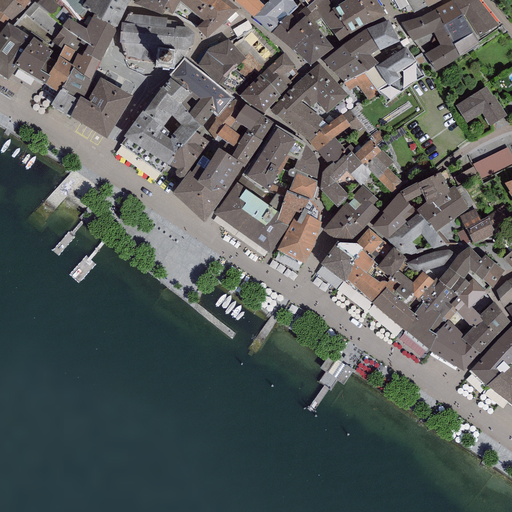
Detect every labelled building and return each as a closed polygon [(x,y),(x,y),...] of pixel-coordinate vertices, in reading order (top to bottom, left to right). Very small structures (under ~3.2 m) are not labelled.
[(15,0),(0,0),(0,11),(8,16),(13,20),(25,7),(24,6),(15,0)] [(35,1),(13,24),(32,37),(33,35),(49,46),(52,41),(63,25),(62,24),(68,16),(63,12),(66,7),(58,0),(38,0),(36,2),(35,1)] [(60,0),(67,5),(76,16),(82,12),(87,15),(90,10),(82,5),(84,2),(81,0),(60,0)] [(128,0),(85,0),(84,2),(82,5),(90,10),(116,26),(128,0)] [(133,0),(132,4),(161,12),(167,0),(133,0)] [(239,7),(229,0),(167,0),(161,12),(170,16),(180,1),(203,18),(195,26),(207,36),(239,7)] [(235,0),(254,15),(264,4),(260,0),(235,0)] [(268,0),(264,4),(254,15),(272,31),(273,30),(272,29),(287,13),(288,14),(291,12),(298,5),(293,0),(268,0)] [(293,0),(298,5),(304,14),(317,27),(333,46),(350,32),(332,7),(333,5),(328,0),(293,0)] [(342,0),(333,5),(332,7),(350,32),(361,25),(373,20),(359,0),(342,0)] [(378,0),(359,0),(373,20),(387,14),(378,0)] [(450,0),(422,16),(401,21),(413,40),(434,31),(440,43),(424,54),(436,70),(479,41),(454,0),(450,0)] [(406,0),(414,13),(427,5),(427,6),(438,0),(406,0)] [(455,0),(479,35),(498,24),(479,0),(455,0)] [(72,18),(68,16),(62,24),(63,25),(52,41),(62,47),(64,43),(78,51),(77,52),(82,55),(84,51),(100,60),(101,60),(104,54),(117,27),(116,26),(90,10),(87,15),(83,25),(72,18)] [(161,16),(131,12),(122,20),(120,41),(126,58),(153,61),(153,58),(158,58),(159,52),(160,45),(166,46),(173,47),(172,54),(171,60),(171,66),(175,66),(190,51),(193,44),(194,31),(188,25),(176,24),(176,21),(161,16)] [(317,27),(304,14),(299,19),(291,12),(288,14),(287,13),(272,29),(273,30),(272,31),(293,49),(294,48),(307,34),(317,27)] [(388,18),(367,27),(379,47),(400,39),(388,18)] [(13,24),(7,21),(0,30),(0,72),(8,78),(15,67),(17,65),(14,63),(32,37),(13,24)] [(255,27),(229,40),(244,56),(234,68),(251,82),(260,73),(282,53),(255,27)] [(333,46),(317,27),(307,34),(294,48),(310,64),(333,46)] [(367,27),(341,44),(367,68),(378,61),(371,53),(379,47),(367,27)] [(33,35),(32,37),(14,63),(17,65),(15,67),(43,84),(44,83),(50,73),(48,72),(56,60),(48,55),(52,49),(49,46),(33,35)] [(229,40),(228,39),(209,47),(197,64),(220,83),(234,68),(244,56),(229,40)] [(78,51),(64,43),(62,47),(59,55),(75,64),(74,66),(91,78),(100,60),(84,51),(82,55),(77,52),(78,51)] [(367,68),(341,44),(323,58),(344,80),(364,70),(367,68)] [(166,46),(160,45),(159,52),(158,58),(171,60),(172,54),(173,47),(166,46)] [(406,45),(376,64),(388,83),(400,76),(397,71),(415,59),(406,45)] [(295,65),(284,51),(282,53),(260,73),(280,94),(300,75),(293,66),(295,65)] [(75,64),(59,55),(56,60),(48,72),(50,73),(44,83),(57,92),(50,103),(68,114),(80,89),(85,92),(91,78),(74,66),(75,64)] [(230,96),(184,60),(171,76),(191,92),(192,90),(200,96),(215,108),(214,109),(217,112),(230,96)] [(348,93),(319,62),(306,74),(286,92),(268,113),(277,119),(306,142),(320,128),(327,123),(322,119),(323,118),(300,100),(303,98),(310,107),(317,101),(326,112),(348,93)] [(234,68),(220,83),(238,96),(264,112),(280,94),(260,73),(251,82),(234,68)] [(380,93),(364,70),(344,80),(342,82),(349,91),(357,85),(370,101),(380,93)] [(81,92),(70,114),(107,136),(133,93),(100,76),(88,96),(81,92)] [(171,76),(170,76),(160,87),(181,101),(191,92),(171,76)] [(486,85),(456,104),(466,122),(482,112),(490,125),(507,114),(494,94),(492,95),(486,85)] [(181,101),(160,87),(145,107),(143,106),(141,109),(163,125),(172,113),(181,101)] [(181,101),(183,104),(191,96),(197,100),(200,96),(192,90),(191,92),(181,101)] [(215,108),(200,96),(197,100),(189,111),(183,104),(181,101),(172,113),(181,123),(172,133),(169,136),(181,143),(183,143),(195,130),(201,124),(202,125),(215,108)] [(234,118),(244,103),(235,98),(215,117),(215,118),(224,124),(225,123),(230,127),(236,119),(234,118)] [(260,112),(244,102),(244,103),(234,118),(236,119),(248,127),(250,128),(260,112)] [(168,163),(170,163),(175,155),(175,151),(181,143),(169,136),(172,133),(163,125),(141,109),(124,134),(126,135),(120,144),(161,172),(168,163)] [(273,121),(260,112),(250,128),(249,130),(262,138),(273,121)] [(320,128),(306,142),(317,150),(329,163),(333,160),(335,162),(345,153),(347,151),(334,137),(351,125),(342,113),(327,123),(320,128)] [(224,124),(215,118),(208,130),(215,137),(217,134),(224,124)] [(224,124),(217,134),(234,147),(238,141),(248,127),(236,119),(230,127),(225,123),(224,124)] [(293,137),(277,126),(263,149),(284,163),(290,155),(286,153),(295,139),(293,137)] [(248,127),(238,141),(253,152),(262,138),(249,130),(250,128),(248,127)] [(209,140),(195,130),(183,143),(181,143),(175,151),(175,155),(170,163),(176,167),(175,169),(176,173),(180,176),(184,175),(209,140)] [(315,153),(305,143),(306,143),(295,135),(293,137),(295,139),(286,153),(290,155),(297,157),(293,167),(290,167),(288,168),(287,172),(289,174),(292,175),(295,175),(288,190),(310,199),(313,195),(316,187),(317,179),(307,175),(308,173),(316,177),(318,162),(315,153)] [(371,138),(354,152),(364,164),(381,150),(371,138)] [(234,147),(230,153),(246,163),(253,152),(238,141),(234,147)] [(230,153),(218,145),(204,167),(198,162),(191,170),(190,168),(172,191),(204,221),(227,189),(226,189),(242,164),(244,165),(246,163),(230,153)] [(511,155),(508,147),(473,164),(474,166),(478,175),(480,180),(511,164),(511,155)] [(284,163),(263,149),(246,173),(268,188),(277,173),(279,174),(284,163)] [(364,164),(354,152),(351,150),(346,154),(345,153),(335,162),(333,160),(329,163),(322,169),(320,187),(337,205),(349,195),(348,193),(359,183),(360,184),(367,178),(370,172),(364,164)] [(394,161),(381,150),(364,164),(370,172),(377,179),(378,178),(392,191),(403,183),(388,167),(394,161)] [(457,185),(478,175),(474,166),(453,177),(457,185)] [(418,179),(400,189),(400,190),(406,200),(407,199),(422,192),(426,199),(427,202),(449,190),(448,187),(440,169),(418,180),(418,179)] [(269,204),(236,181),(214,212),(270,251),(288,224),(276,219),(279,211),(269,204)] [(426,199),(417,208),(419,211),(435,230),(468,207),(454,184),(448,187),(449,190),(427,202),(426,199)] [(363,185),(344,205),(353,214),(351,216),(363,227),(379,210),(373,204),(378,198),(363,185)] [(288,190),(286,190),(284,195),(279,211),(276,219),(288,224),(290,224),(277,247),(305,262),(317,233),(321,221),(318,219),(320,210),(310,199),(288,190)] [(406,200),(400,190),(397,192),(382,210),(383,211),(372,225),(386,237),(417,212),(407,199),(406,200)] [(279,211),(284,195),(276,193),(269,204),(279,211)] [(344,205),(343,204),(322,228),(329,233),(336,237),(342,238),(352,238),(359,233),(364,229),(363,227),(351,216),(353,214),(344,205)] [(480,219),(465,226),(466,228),(473,242),(495,232),(493,228),(508,217),(501,206),(487,215),(480,219)] [(460,215),(465,226),(480,219),(475,207),(460,215)] [(417,212),(386,237),(396,246),(403,251),(406,252),(411,254),(418,253),(423,252),(422,248),(417,249),(412,242),(421,234),(433,249),(446,244),(435,230),(419,211),(417,212)] [(392,248),(368,227),(356,243),(363,248),(361,249),(379,265),(392,248)] [(457,233),(462,242),(473,242),(466,228),(457,233)] [(363,248),(356,243),(340,242),(337,240),(320,264),(345,282),(351,271),(351,269),(355,262),(353,261),(361,249),(363,248)] [(481,258),(469,246),(459,253),(457,256),(448,267),(449,268),(438,280),(458,296),(470,284),(469,282),(464,278),(469,270),(474,273),(482,264),(479,261),(481,258)] [(405,258),(393,247),(392,248),(379,265),(375,268),(377,270),(376,271),(382,275),(383,273),(390,278),(391,276),(400,284),(393,293),(403,302),(411,292),(417,298),(434,279),(425,272),(422,271),(421,273),(412,282),(398,270),(405,258)] [(379,265),(361,249),(353,261),(355,262),(351,269),(351,271),(345,282),(372,303),(386,288),(393,293),(400,284),(391,276),(390,278),(383,273),(382,275),(376,271),(377,270),(375,268),(379,265)] [(421,255),(406,263),(421,273),(422,271),(425,272),(448,267),(457,256),(448,249),(435,251),(421,255)] [(511,251),(503,258),(511,268),(511,251)] [(485,253),(481,258),(479,261),(482,264),(474,273),(482,280),(483,279),(495,264),(485,253)] [(504,271),(495,264),(483,279),(493,288),(504,271)] [(438,280),(436,278),(434,279),(417,298),(423,303),(413,313),(417,316),(404,331),(430,351),(436,335),(435,333),(446,323),(442,319),(453,306),(450,304),(458,296),(438,280)] [(446,323),(449,320),(455,313),(464,304),(469,308),(471,306),(487,292),(472,278),(469,282),(470,284),(458,296),(450,304),(453,306),(442,319),(446,323)] [(511,284),(507,281),(496,290),(499,299),(504,306),(511,299),(511,284)] [(386,288),(372,303),(404,331),(417,316),(413,313),(408,308),(409,307),(403,302),(393,293),(386,288)] [(480,317),(483,321),(497,335),(510,322),(494,301),(480,315),(481,316),(480,317)] [(469,308),(464,304),(455,313),(472,328),(474,325),(476,327),(483,321),(480,317),(481,316),(480,315),(471,306),(469,308)] [(464,336),(449,320),(446,323),(435,333),(436,335),(430,351),(463,371),(479,353),(462,338),(464,336)] [(497,335),(483,321),(476,327),(474,325),(472,328),(464,336),(462,338),(479,353),(497,335)] [(511,327),(511,326),(497,339),(511,355),(511,327)] [(511,361),(511,355),(497,339),(469,371),(486,385),(511,363),(511,361)] [(332,360),(325,370),(331,374),(338,364),(341,360),(335,356),(332,360)] [(511,361),(511,363),(486,385),(511,405),(511,361)] [(346,369),(338,379),(344,383),(352,373),(354,370),(348,365),(346,369)]
